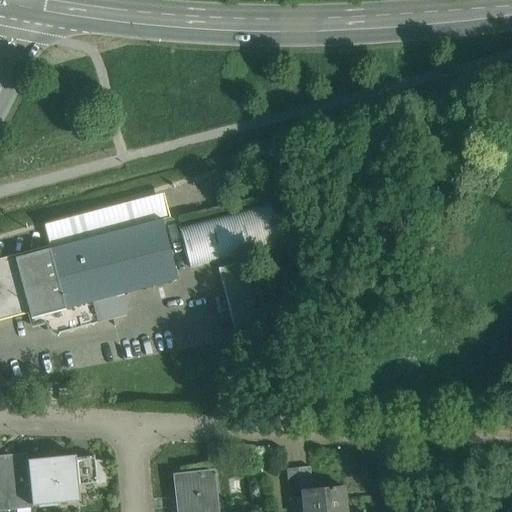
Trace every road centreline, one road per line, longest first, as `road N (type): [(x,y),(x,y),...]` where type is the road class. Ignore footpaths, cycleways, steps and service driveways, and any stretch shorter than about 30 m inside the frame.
road 1 (secondary): [(19,4),(146,22),(275,27),(511,12)]
road 2 (residential): [(127,427),(367,430),(397,447),(400,511)]
road 3 (residential): [(0,421),(127,427)]
